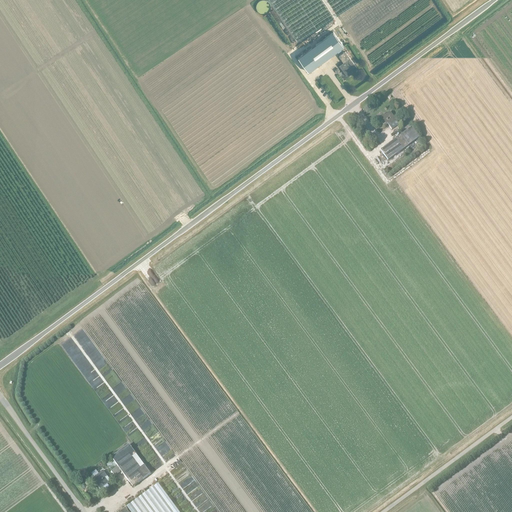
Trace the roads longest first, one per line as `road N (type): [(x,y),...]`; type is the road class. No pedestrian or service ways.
road 1 (unclassified): [(0,364),(493,0)]
road 2 (unclassified): [(511,419),(385,511),(81,511),(0,401)]
